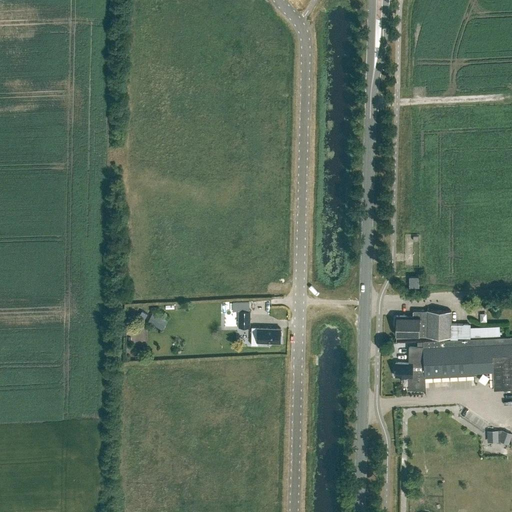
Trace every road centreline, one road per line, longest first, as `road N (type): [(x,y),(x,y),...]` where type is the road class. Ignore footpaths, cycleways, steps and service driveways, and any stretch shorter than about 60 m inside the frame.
road 1 (unclassified): [(293,511),(307,42),(279,0)]
road 2 (secondary): [(359,511),(372,78)]
